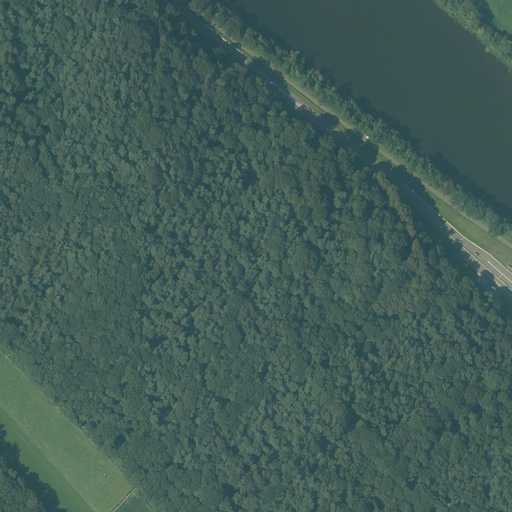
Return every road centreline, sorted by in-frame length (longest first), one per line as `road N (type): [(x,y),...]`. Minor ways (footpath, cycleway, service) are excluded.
road 1 (primary): [(256,70),(511,293)]
road 2 (primary): [(511,285),(377,163),(256,70)]
